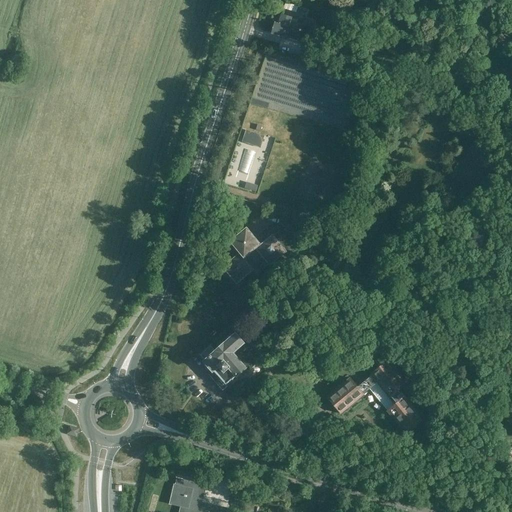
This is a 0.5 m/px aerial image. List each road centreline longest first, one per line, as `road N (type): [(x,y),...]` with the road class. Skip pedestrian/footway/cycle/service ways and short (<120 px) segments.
road 1 (secondary): [(135,346),(170,280),(252,0)]
road 2 (secondary): [(431,511),(182,433)]
road 3 (unknown): [(315,349),(271,319),(259,285),(290,256),(310,259),(329,301),(320,330)]
road 4 (unknown): [(315,349),(317,476)]
